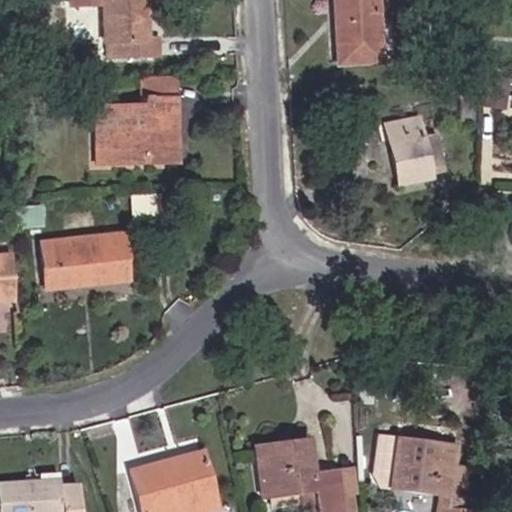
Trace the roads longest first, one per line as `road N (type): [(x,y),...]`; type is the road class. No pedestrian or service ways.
road 1 (residential): [(0,413),(101,403),(150,380),(280,243)]
road 2 (residential): [(280,243),(265,0)]
road 3 (residential): [(280,243),(316,263),(511,290)]
